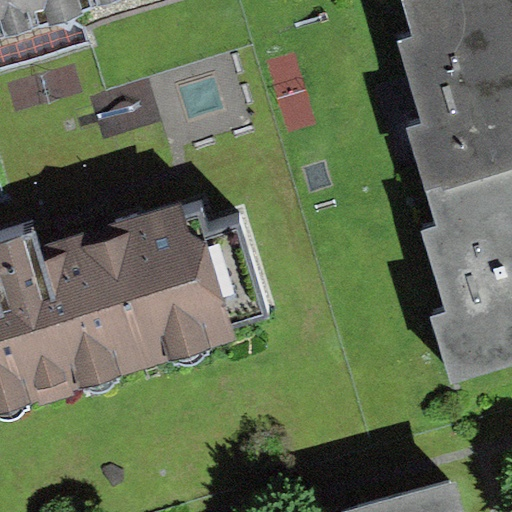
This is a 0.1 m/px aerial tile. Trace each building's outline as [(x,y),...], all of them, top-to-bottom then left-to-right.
[(0,0),(0,27),(88,0),(0,0)] [(511,0),(409,0),(414,14),(401,18),(425,95),(409,100),(425,166),(511,140),(511,0)] [(511,140),(425,166),(437,206),(424,210),(446,287),(429,292),(449,359),(511,340),(511,140)] [(0,231),(1,234),(0,234),(0,389),(241,318),(235,299),(269,289),(241,193),(210,202),(193,199),(187,174),(73,203),(78,220),(44,229),(36,198),(0,207),(0,231)] [(473,511),(456,451),(338,484),(346,511),(473,511)]
